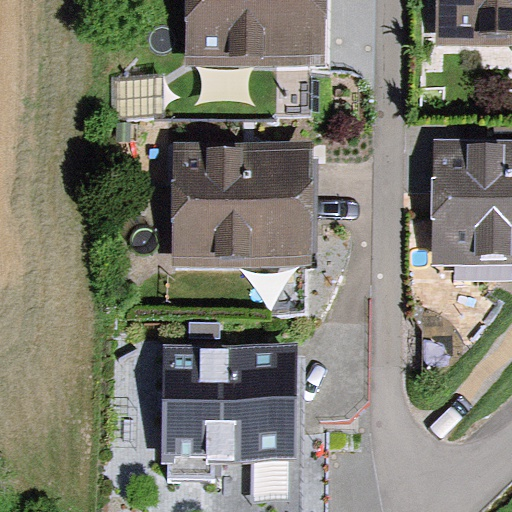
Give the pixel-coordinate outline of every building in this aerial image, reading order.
[(317,0),(194,0),(194,62),(316,63),(317,0)] [(511,0),(448,0),(448,41),(511,42),(511,0)] [(306,159),(180,158),(179,265),(305,266),(306,159)] [(511,158),(443,158),(441,261),(511,261),(511,158)] [(288,360),(171,359),(169,463),(287,464),(288,360)]
